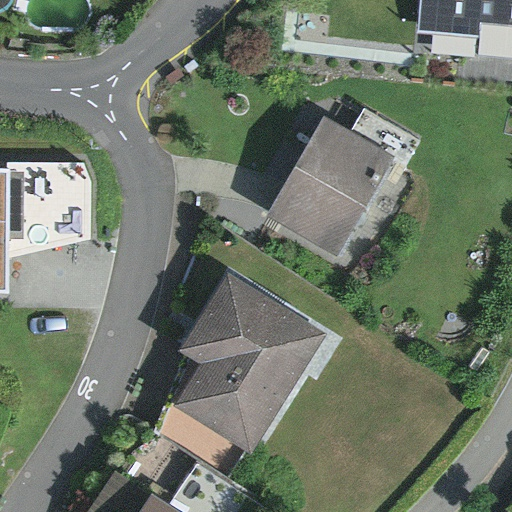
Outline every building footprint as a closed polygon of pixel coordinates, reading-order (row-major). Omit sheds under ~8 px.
[(511,0),(423,0),(420,30),(480,36),(481,19),(511,22),(511,0)] [(396,173),(311,117),(250,209),(334,265),(396,173)] [(66,172),(0,170),(0,295),(64,296),(66,172)] [(326,330),(229,270),(181,348),(207,364),(185,400),(257,443),(326,330)] [(121,511),(147,476),(120,457),(81,511),(121,511)] [(185,511),(160,492),(144,511),(185,511)]
